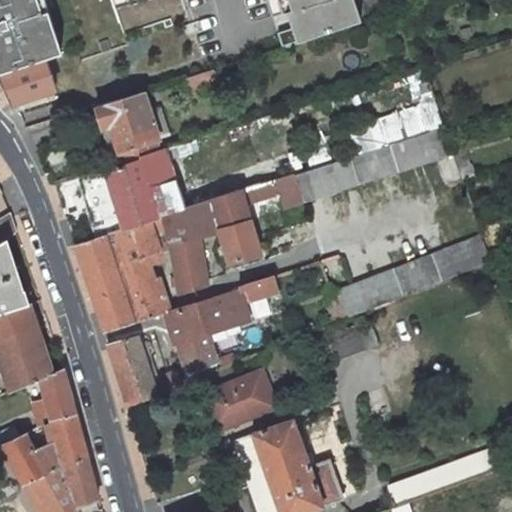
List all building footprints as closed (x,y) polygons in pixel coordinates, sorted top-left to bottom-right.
[(0,0),(0,73),(22,66),(41,61),(45,60),(61,54),(47,11),(42,13),(37,0),(0,0)] [(47,11),(43,0),(37,0),(42,13),(47,11)] [(285,12),(291,29),(301,25),(306,39),(360,22),(353,0),(266,0),(272,17),(285,12)] [(277,33),(282,47),(306,39),(301,25),(291,29),(277,33)] [(55,89),(45,60),(41,61),(22,66),(0,73),(0,78),(12,103),(55,89)] [(202,89),(218,83),(213,68),(186,77),(189,85),(199,82),(202,89)] [(121,150),(161,138),(151,110),(144,91),(102,105),(98,106),(105,126),(111,124),(121,150)] [(161,138),(172,134),(163,105),(151,110),(161,138)] [(308,201),(447,155),(438,126),(298,171),(308,201)] [(161,138),(121,150),(125,164),(165,150),(161,138)] [(83,174),(72,140),(41,151),(57,181),(83,174)] [(125,229),(151,219),(167,215),(185,210),(167,150),(165,150),(125,164),(105,168),(83,174),(104,237),(125,229)] [(281,190),(285,203),(286,203),(302,197),(295,172),(277,177),(281,190)] [(277,177),(263,182),(267,195),(281,190),(277,177)] [(185,210),(167,215),(151,219),(125,229),(104,237),(78,246),(104,331),(166,311),(150,264),(146,254),(162,249),(173,245),(182,290),(207,282),(200,237),(221,231),(231,263),(260,252),(245,202),(267,195),(263,182),(259,183),(259,186),(185,210)] [(0,242),(7,238),(18,232),(12,211),(0,217),(0,242)] [(484,234),(339,290),(350,319),(494,263),(484,234)] [(0,314),(29,305),(7,238),(0,242),(0,314)] [(165,258),(162,249),(146,254),(150,264),(165,258)] [(166,311),(175,343),(184,374),(187,382),(190,381),(187,372),(218,360),(214,347),(212,347),(207,333),(249,320),(243,299),(276,288),(273,277),(166,311)] [(0,354),(13,391),(42,379),(51,374),(29,305),(0,314),(0,354)] [(342,360),(369,349),(381,344),(371,318),(331,334),(342,360)] [(128,406),(158,394),(155,385),(139,335),(109,344),(128,406)] [(55,421),(76,412),(64,368),(51,374),(42,379),(48,399),(35,405),(42,427),(55,421)] [(264,370),(201,394),(215,430),(278,405),(264,370)] [(184,374),(155,385),(158,394),(187,382),(184,374)] [(55,421),(60,444),(42,452),(37,443),(33,444),(28,433),(2,445),(25,485),(88,457),(76,412),(55,421)] [(302,511),(344,498),(331,457),(309,465),(293,420),(234,440),(257,511),(302,511)] [(28,433),(24,425),(0,436),(0,440),(2,445),(28,433)] [(396,504),(511,462),(511,440),(388,485),(396,504)] [(25,485),(41,511),(71,511),(78,509),(76,505),(100,497),(88,457),(25,485)]
